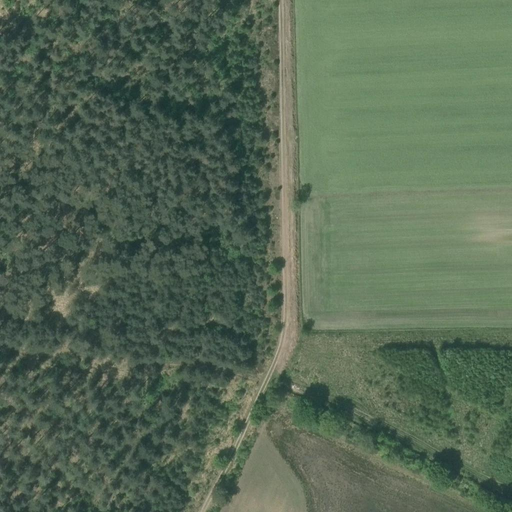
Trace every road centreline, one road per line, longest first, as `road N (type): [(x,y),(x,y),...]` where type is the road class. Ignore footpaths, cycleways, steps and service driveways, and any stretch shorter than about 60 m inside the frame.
road 1 (track): [(280,0),(282,336),(203,511)]
road 2 (track): [(511,492),(322,398),(304,380),(270,373)]
road 3 (track): [(265,382),(196,363),(75,369),(0,347)]
